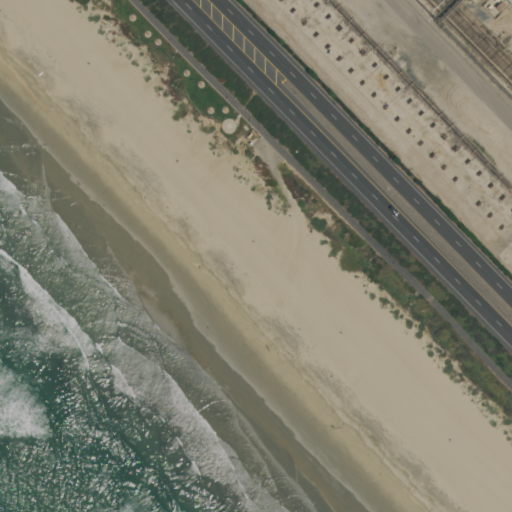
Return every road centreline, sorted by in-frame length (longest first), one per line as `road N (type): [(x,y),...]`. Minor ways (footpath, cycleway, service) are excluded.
road 1 (trunk): [(263,63),(282,101),(511,336)]
road 2 (trunk): [(511,292),(308,83),(263,63)]
